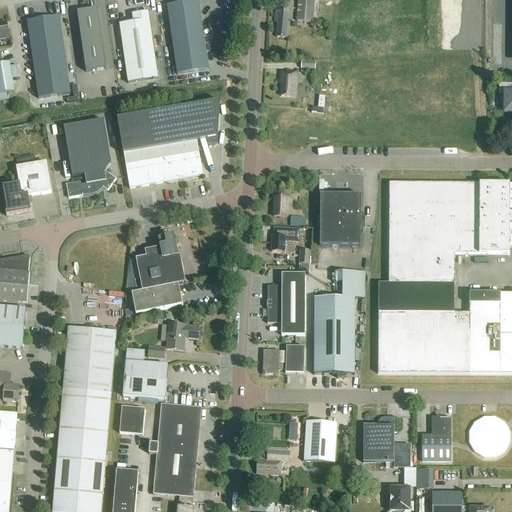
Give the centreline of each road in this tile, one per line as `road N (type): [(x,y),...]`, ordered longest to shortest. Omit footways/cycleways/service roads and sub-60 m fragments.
road 1 (unclassified): [(30,511),(50,230)]
road 2 (unclassified): [(511,397),(237,396)]
road 3 (unclassified): [(511,163),(249,162)]
road 4 (unclassified): [(50,230),(247,202)]
road 5 (unclassified): [(237,396),(247,202)]
road 6 (unclassified): [(249,162),(257,0)]
